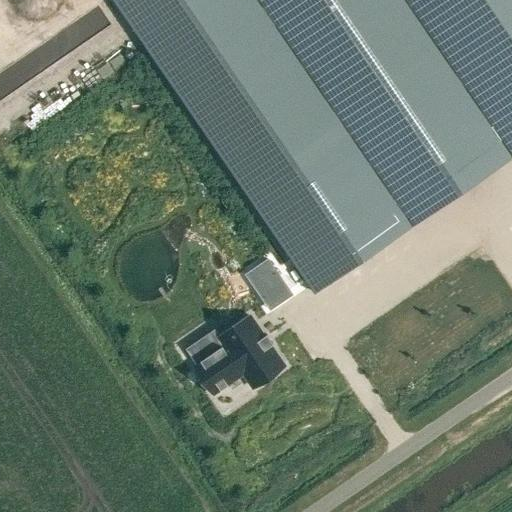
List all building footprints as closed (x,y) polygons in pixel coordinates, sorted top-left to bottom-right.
[(113,0),(315,293),(414,225),(256,0),(113,0)] [(511,0),(404,0),(511,156),(511,0)] [(268,259),(251,271),(258,283),(254,286),(267,305),(267,304),(265,302),(272,297),(274,300),(289,290),(268,259)] [(283,364),(250,316),(219,338),(225,346),(208,358),(196,366),(214,391),(225,383),(242,371),(252,386),(283,364)] [(446,450),(452,458),(464,449),(466,452),(492,433),(484,422),(446,450)]
